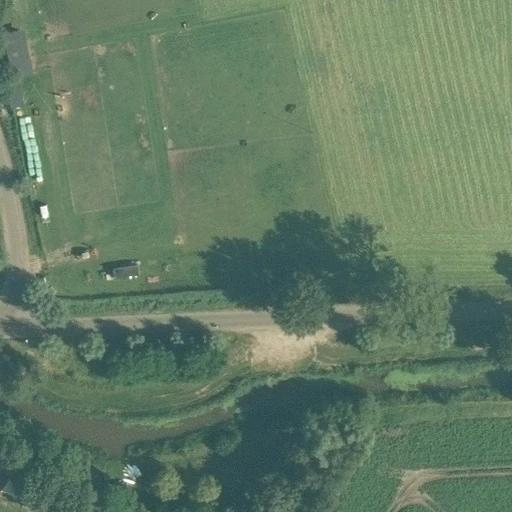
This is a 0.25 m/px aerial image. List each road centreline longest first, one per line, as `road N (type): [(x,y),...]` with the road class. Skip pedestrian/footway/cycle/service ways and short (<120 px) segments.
road 1 (unclassified): [(14,324),(511,303)]
road 2 (unclassified): [(14,324),(0,175)]
